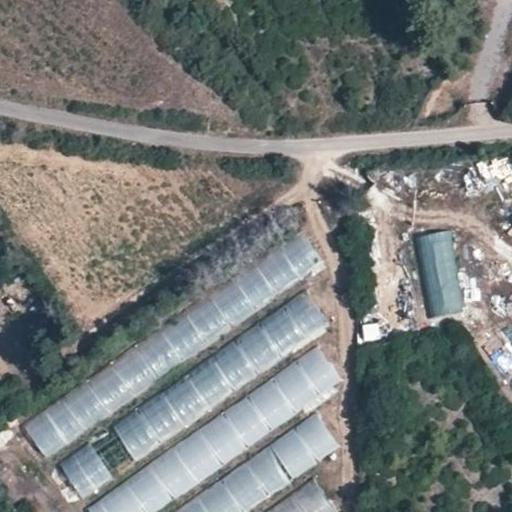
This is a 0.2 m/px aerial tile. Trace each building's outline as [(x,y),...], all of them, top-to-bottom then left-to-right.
[(416,238),(432,320),(466,313),(450,232),(416,238)] [(311,242),(20,419),(39,449),(330,272),(311,242)] [(314,299),(57,458),(77,490),(334,331),(314,299)] [(316,356),(135,471),(158,507),(339,392),(316,356)] [(322,419),(170,511),(250,511),(344,454),(322,419)] [(89,510),(90,511),(148,511),(128,483),(89,510)] [(336,511),(319,484),(275,511),(336,511)]
